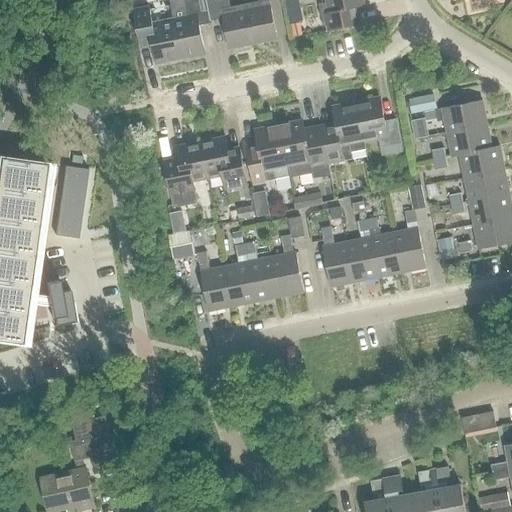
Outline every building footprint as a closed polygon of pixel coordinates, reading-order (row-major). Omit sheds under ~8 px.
[(205,0),(179,0),(169,2),(173,20),(181,59),(205,54),(199,26),(210,24),(210,22),(205,0)] [(206,0),(211,22),(223,19),(229,49),(253,44),(245,4),(231,7),(229,0),(206,0)] [(278,39),(269,0),(259,0),(259,1),(245,4),(253,44),(278,39)] [(326,0),(327,4),(319,6),(323,29),(327,28),(328,33),(362,26),(359,9),(365,7),(363,0),(326,0)] [(181,59),(173,20),(152,24),(149,7),(133,10),(141,49),(153,46),(156,64),(181,59)] [(300,23),(291,25),(294,37),(303,35),(300,23)] [(431,96),(407,101),(409,113),(433,108),(431,96)] [(380,97),(356,102),(364,142),(379,138),(381,147),(382,152),(386,155),(395,153),(403,151),(401,143),(402,143),(396,118),(385,121),(380,97)] [(482,101),(442,108),(447,133),(487,125),(482,101)] [(336,123),(320,126),(321,132),(324,144),(328,164),(329,164),(353,159),(352,153),(366,150),(364,142),(356,102),(333,107),(336,123)] [(438,119),(436,110),(425,112),(427,122),(438,119)] [(303,122),(280,126),(287,166),(289,177),(290,178),(300,176),(313,173),(315,179),(332,176),(329,164),(328,164),(324,144),(321,132),(320,126),(305,130),(303,122)] [(460,155),(492,148),(487,125),(447,133),(452,157),(460,155)] [(258,143),(246,146),(248,154),(254,184),(277,179),(289,177),(287,166),(280,126),(255,131),(258,143)] [(225,137),(201,142),(208,179),(223,176),(225,189),(247,185),(242,162),(239,147),(227,149),(225,137)] [(193,182),(208,179),(201,142),(177,146),(179,157),(164,160),(167,176),(173,208),(197,203),(193,182)] [(460,155),(464,178),(504,170),(499,146),(492,148),(460,155)] [(448,167),(444,148),(431,150),(435,170),(448,167)] [(51,318),(54,317),(56,327),(76,323),(70,291),(61,293),(59,280),(57,280),(57,281),(45,283),(47,296),(35,294),(50,187),(53,165),(53,164),(46,163),(0,157),(0,341),(28,345),(34,301),(49,303),(51,318)] [(88,169),(65,166),(54,236),(78,239),(88,169)] [(504,170),(464,178),(469,202),(509,194),(504,170)] [(421,185),(409,187),(413,210),(425,207),(421,185)] [(323,205),(321,192),(293,198),(296,210),(323,205)] [(465,212),(461,193),(449,195),(453,215),(465,212)] [(511,208),(509,194),(469,202),(474,225),(511,217),(511,208)] [(363,202),(352,204),(354,213),(365,211),(363,202)] [(268,203),(255,205),(257,217),(270,215),(268,203)] [(255,217),(253,205),(237,209),(239,220),(255,217)] [(417,222),(415,209),(404,212),(407,224),(417,222)] [(304,236),(300,216),(289,218),(292,238),(304,236)] [(511,217),(474,225),(479,249),(511,242),(511,217)] [(380,231),(377,218),(367,220),(370,233),(380,231)] [(360,235),(370,233),(367,220),(357,222),(360,235)] [(325,246),(323,247),(331,287),(355,282),(347,242),(335,244),(331,227),(322,229),(325,246)] [(394,233),(402,273),(426,268),(418,228),(394,233)] [(173,234),(169,235),(171,247),(176,246),(193,243),(190,230),(186,231),(173,234)] [(243,242),(241,232),(232,233),(234,244),(243,242)] [(371,237),(379,277),(402,273),(394,233),(381,235),(371,237)] [(284,254),(272,257),(280,297),(304,292),(296,252),(294,253),(290,235),(281,237),(284,254)] [(347,242),(355,282),(379,277),(371,237),(361,239),(347,242)] [(455,258),(451,238),(437,240),(442,261),(455,258)] [(473,251),(471,241),(458,243),(460,253),(473,251)] [(245,244),(247,256),(257,254),(255,242),(245,244)] [(247,256),(245,244),(235,246),(237,258),(247,256)] [(208,311),(233,306),(225,266),(211,269),(208,252),(197,254),(208,311)] [(256,302),(280,297),(272,257),(258,260),(257,254),(247,256),(248,262),(256,302)] [(238,264),(225,266),(233,306),(256,302),(248,262),(247,256),(237,258),(238,264)] [(91,406),(69,411),(76,441),(70,442),(75,462),(77,470),(84,469),(82,460),(100,456),(102,465),(118,461),(113,440),(111,441),(106,416),(94,419),(91,406)] [(463,418),(466,434),(477,432),(474,416),(463,418)] [(36,425),(39,435),(50,432),(48,422),(36,425)] [(491,465),(493,473),(511,468),(511,444),(505,446),(508,461),(491,465)] [(448,467),(418,472),(421,487),(451,482),(448,467)] [(86,468),(84,469),(77,470),(42,478),(50,511),(78,505),(80,511),(95,507),(86,468)] [(511,468),(493,473),(494,481),(511,477),(511,480),(511,468)] [(401,476),(371,481),(374,496),(403,491),(401,476)] [(438,489),(441,511),(466,511),(461,485),(438,489)] [(441,511),(438,489),(414,494),(416,511),(441,511)] [(510,493),(480,498),(482,510),(511,505),(510,493)] [(416,511),(414,494),(389,498),(391,511),(416,511)] [(366,511),(391,511),(389,498),(365,503),(366,511)]
